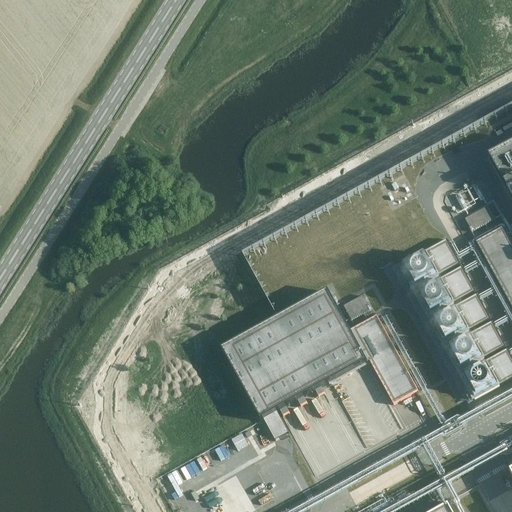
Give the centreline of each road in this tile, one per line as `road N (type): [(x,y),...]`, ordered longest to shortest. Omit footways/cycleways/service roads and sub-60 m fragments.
road 1 (unclassified): [(0,320),(201,0)]
road 2 (trunk): [(175,0),(0,278)]
road 3 (unknown): [(511,356),(429,203),(432,182),(478,158)]
road 4 (unknown): [(468,436),(390,281)]
